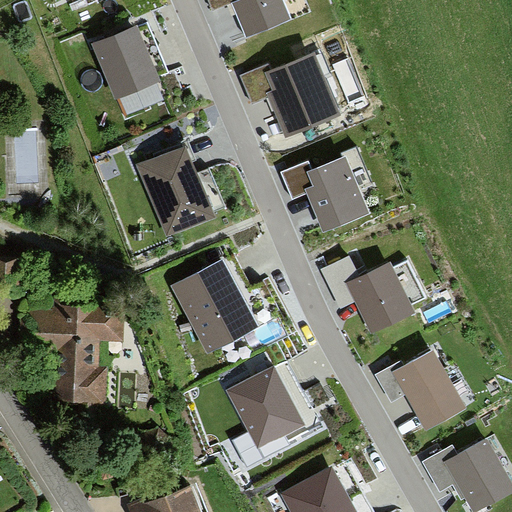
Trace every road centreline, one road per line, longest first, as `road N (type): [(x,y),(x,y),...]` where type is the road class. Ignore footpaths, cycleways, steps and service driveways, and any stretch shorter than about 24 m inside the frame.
road 1 (residential): [(428,511),(319,318),(178,0)]
road 2 (residential): [(0,392),(72,511)]
